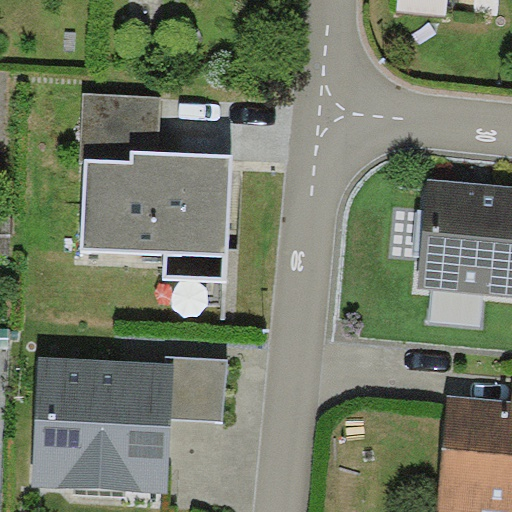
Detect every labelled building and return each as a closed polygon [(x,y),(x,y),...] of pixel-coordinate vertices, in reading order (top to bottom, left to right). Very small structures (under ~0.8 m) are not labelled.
[(87,93),(84,159),(134,161),(135,150),(158,151),(161,97),(87,93)] [(134,161),(84,159),(80,248),(168,253),(167,278),(226,281),(233,155),(175,152),(158,151),(135,150),(134,161)] [(511,187),(428,178),(415,286),(511,297),(511,187)] [(15,185),(0,184),(0,253),(12,254),(15,185)] [(166,362),(38,356),(32,487),(168,494),(171,419),(174,362),(166,362)] [(166,356),(166,362),(174,362),(171,419),(224,422),(227,360),(166,356)] [(511,401),(448,395),(436,511),(482,511),(483,509),(511,511),(511,409),(511,401)]
